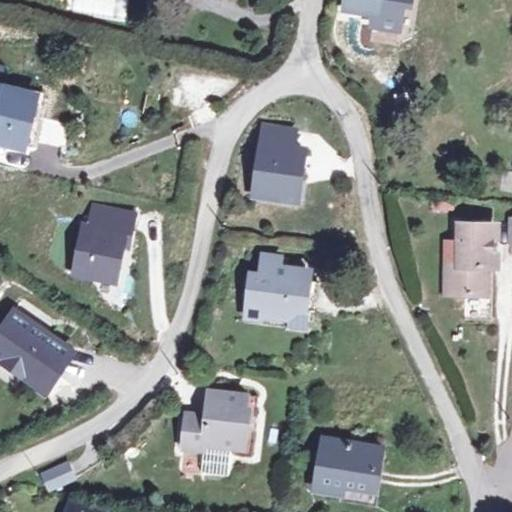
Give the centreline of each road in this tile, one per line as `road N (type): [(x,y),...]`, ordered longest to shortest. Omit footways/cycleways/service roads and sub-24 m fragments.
road 1 (residential): [(301,73),(267,88),(227,123),(181,325),(147,385),(77,437),(0,468)]
road 2 (residential): [(301,73),(343,107),(355,133),(388,290),(485,495)]
